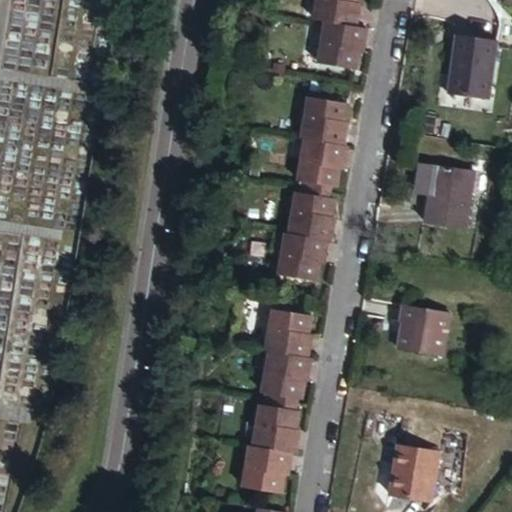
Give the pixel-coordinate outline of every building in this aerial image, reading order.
[(319,0),(317,18),(327,20),(360,26),(363,10),(359,9),(360,0),(319,0)] [(369,45),(372,29),(360,26),(327,20),(320,64),(361,71),(364,52),(366,45),(369,45)] [(452,92),(492,98),(500,40),(460,34),(452,92)] [(303,89),(305,79),(294,77),(292,87),(303,89)] [(304,135),(307,136),(347,143),(351,131),(347,130),(352,102),(311,95),(304,135)] [(300,179),(303,179),(336,185),(341,186),(344,167),(345,159),(349,160),(352,144),(347,143),(307,136),(300,179)] [(467,228),(475,170),(436,165),(419,163),(416,188),(430,190),(425,222),(467,228)] [(303,179),(302,183),(335,190),(336,185),(303,179)] [(335,190),(302,183),(301,190),(334,196),(335,190)] [(334,196),(301,190),(298,190),(291,231),(332,239),(336,240),(338,223),(335,221),(335,215),(339,196),(334,196)] [(291,231),(286,231),(280,272),(321,280),(324,261),(325,254),(329,255),(332,239),(291,231)] [(267,347),(270,347),(311,355),(315,338),(310,337),(314,314),(274,306),(267,347)] [(446,358),(454,314),(403,306),(400,324),(403,324),(398,349),(446,358)] [(264,390),(267,391),(300,397),(304,398),(308,371),(313,372),(315,356),(311,355),(270,347),(264,390)] [(267,391),(266,395),(300,402),(300,397),(267,391)] [(300,402),(266,395),(265,402),(299,408),(300,402)] [(299,408),(265,402),(260,401),(254,443),(296,450),(299,451),(301,435),(298,435),(302,409),(299,408)] [(296,450),(254,443),(250,442),(245,484),(285,490),(290,466),(294,466),(296,450)] [(435,502),(442,451),(399,444),(390,494),(435,502)]
